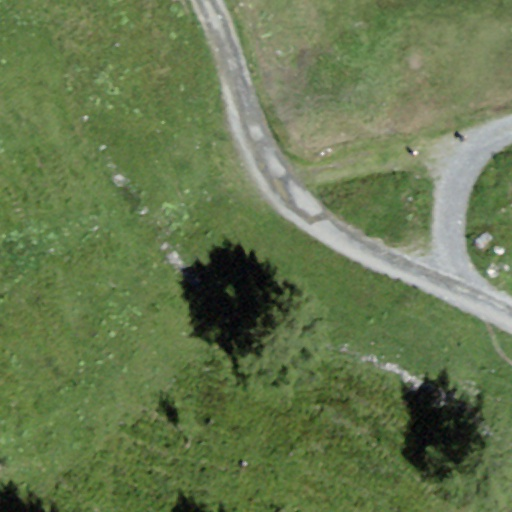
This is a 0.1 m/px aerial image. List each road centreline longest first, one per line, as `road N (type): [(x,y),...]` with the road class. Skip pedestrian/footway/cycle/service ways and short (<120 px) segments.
road 1 (track): [(204,0),(276,196),(451,280),(511,322)]
road 2 (track): [(511,134),(492,138),(438,197),(451,280)]
